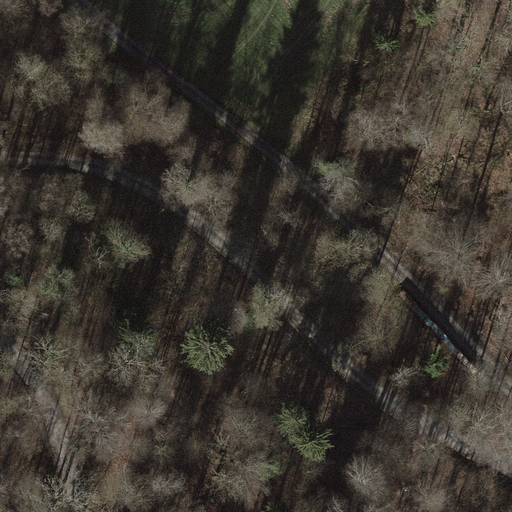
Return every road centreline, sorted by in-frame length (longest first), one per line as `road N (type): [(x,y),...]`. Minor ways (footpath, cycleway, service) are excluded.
road 1 (track): [(511,467),(417,419),(330,349),(242,252),(141,181),(61,158),(0,155)]
road 2 (track): [(511,386),(397,264),(237,122),(79,0)]
road 3 (track): [(75,511),(49,394),(0,341)]
